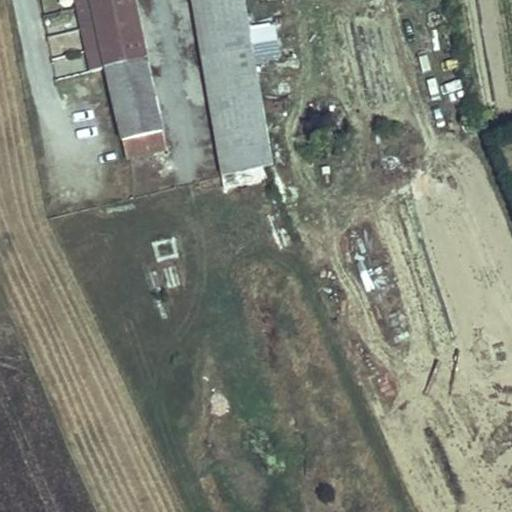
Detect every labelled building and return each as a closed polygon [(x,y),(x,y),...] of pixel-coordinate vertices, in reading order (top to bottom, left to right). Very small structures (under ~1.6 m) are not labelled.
[(63,0),(68,24),(84,21),(79,0),(63,0)] [(128,0),(79,0),(84,21),(88,44),(92,66),(96,87),(142,79),(139,59),(134,35),(130,13),(128,0)] [(237,0),(218,0),(185,4),(194,60),(247,51),(237,0)] [(68,24),(72,47),(88,44),(84,21),(68,24)] [(72,47),(76,70),(92,66),(88,44),(72,47)] [(76,70),(80,90),(96,87),(92,66),(76,70)] [(113,178),(158,170),(142,79),(96,87),(113,178)]
